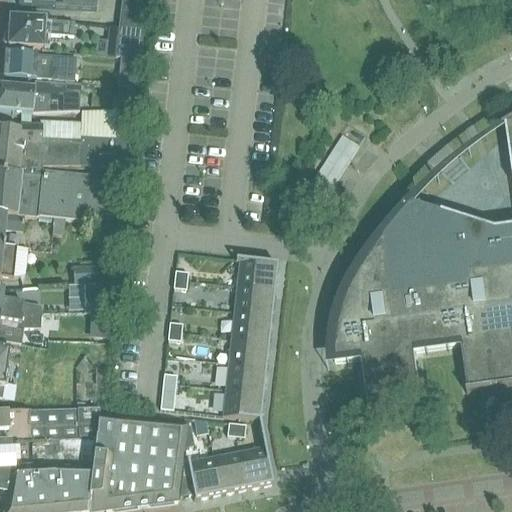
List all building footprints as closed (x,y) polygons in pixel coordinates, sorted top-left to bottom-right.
[(19,0),(19,10),(96,14),(96,0),(19,0)] [(147,3),(127,1),(121,0),(120,0),(118,31),(143,34),(147,3)] [(74,27),(29,24),(9,22),(8,35),(6,35),(5,47),(8,47),(8,51),(42,53),(43,38),(73,40),(74,27)] [(142,49),(143,34),(118,31),(114,60),(124,62),(140,63),(142,49)] [(74,87),(76,61),(5,57),(3,82),(68,86),(74,87)] [(124,62),(123,74),(138,76),(140,63),(124,62)] [(31,117),(46,118),(47,99),(63,101),(64,89),(34,86),(34,92),(22,90),(21,94),(0,91),(0,115),(31,119),(31,117)] [(30,128),(30,134),(0,130),(0,176),(21,178),(41,180),(42,175),(42,168),(131,170),(133,114),(122,113),(121,143),(80,142),(80,126),(40,125),(40,128),(30,128)] [(511,126),(503,132),(504,133),(506,132),(511,171),(511,239),(414,209),(416,207),(415,205),(374,253),(346,310),(339,338),(335,367),(362,363),(368,410),(367,410),(367,412),(423,404),(423,402),(422,403),(415,356),(462,349),(468,396),(467,396),(467,398),(511,391),(511,126)] [(343,139),(308,192),(325,203),(359,150),(343,139)] [(0,176),(0,218),(23,221),(27,221),(52,223),(65,224),(110,228),(115,182),(42,175),(41,180),(21,178),(0,176)] [(22,235),(23,221),(0,218),(0,248),(3,249),(4,234),(22,235)] [(52,223),(51,239),(63,240),(65,224),(52,223)] [(15,250),(3,249),(0,248),(0,281),(12,283),(15,250)] [(105,257),(106,270),(72,273),(73,288),(113,285),(112,269),(115,269),(115,268),(116,257),(105,257)] [(274,295),(276,282),(277,269),(235,264),(235,266),(239,266),(237,291),(274,295)] [(174,284),(187,286),(188,277),(175,276),(174,284)] [(174,284),(173,293),(186,294),(187,286),(174,284)] [(110,317),(113,287),(83,288),(83,317),(88,317),(109,317),(110,317)] [(271,321),(273,308),(274,295),(237,291),(234,317),(271,321)] [(0,292),(0,314),(22,318),(24,308),(2,304),(3,293),(0,292)] [(0,345),(21,349),(23,333),(41,333),(41,317),(22,318),(0,314),(0,345)] [(109,317),(88,317),(88,329),(109,329),(109,317)] [(268,347),(270,333),(271,321),(234,317),(231,343),(268,347)] [(181,337),(182,329),(169,327),(168,336),(181,337)] [(168,336),(168,345),(180,346),(181,337),(168,336)] [(231,343),(228,369),(265,373),(268,347),(231,343)] [(0,416),(99,414),(107,346),(94,346),(47,345),(47,352),(21,349),(5,346),(3,352),(0,351),(0,416)] [(263,399),(264,385),(265,373),(228,369),(225,395),(263,399)] [(176,389),(176,380),(164,379),(163,388),(176,389)] [(163,388),(162,396),(175,398),(176,389),(163,388)] [(225,395),(223,417),(222,421),(260,425),(263,399),(225,395)] [(0,450),(37,448),(94,444),(96,421),(98,422),(99,414),(0,416),(0,450)] [(167,428),(98,422),(96,421),(94,444),(90,484),(86,511),(90,511),(104,509),(104,511),(131,511),(177,506),(180,482),(182,470),(182,468),(187,430),(167,428)] [(245,429),(228,428),(227,441),(244,443),(245,429)] [(0,511),(5,511),(7,485),(52,482),(76,482),(90,484),(94,444),(37,448),(0,450),(0,511)] [(246,494),(272,489),(265,452),(239,457),(246,494)] [(246,494),(239,457),(214,462),(221,499),(246,494)] [(186,466),(187,467),(190,483),(194,504),(221,499),(214,462),(188,467),(188,465),(186,466)] [(182,470),(180,482),(190,483),(188,476),(187,467),(182,468),(182,470)] [(86,511),(90,484),(76,482),(52,482),(7,485),(5,511),(86,511)]
